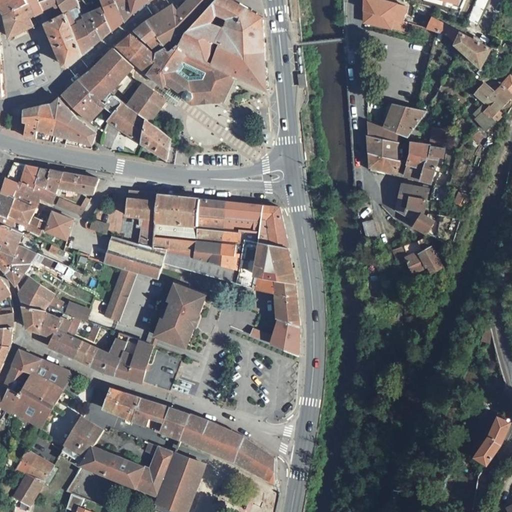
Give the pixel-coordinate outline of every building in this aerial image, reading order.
[(0,0),(0,10),(4,19),(25,6),(22,0),(0,0)] [(22,0),(25,6),(33,19),(43,14),(38,5),(35,0),(22,0)] [(60,8),(55,0),(49,0),(38,5),(43,14),(44,15),(60,8)] [(73,4),(71,0),(55,0),(60,8),(64,18),(65,18),(82,59),(86,55),(93,50),(73,4)] [(109,0),(104,0),(97,3),(101,14),(110,36),(113,33),(121,27),(109,0)] [(124,24),(131,18),(125,0),(109,0),(121,27),(124,24)] [(125,0),(131,18),(140,11),(148,4),(144,0),(125,0)] [(192,0),(176,16),(172,10),(155,21),(145,28),(166,47),(173,50),(221,0),(192,0)] [(233,78),(266,94),(261,21),(245,13),(221,0),(173,50),(233,78)] [(403,10),(366,0),(364,0),(363,15),(399,25),(399,23),(403,24),(404,20),(400,20),(403,10)] [(89,18),(82,7),(78,2),(73,4),(93,50),(95,48),(100,44),(89,18)] [(104,41),(110,36),(101,14),(95,16),(88,4),(82,7),(89,18),(100,44),(104,41)] [(10,40),(32,28),(34,27),(33,25),(31,25),(29,21),(33,19),(25,6),(4,19),(10,40)] [(399,25),(363,15),(363,27),(400,34),(403,27),(399,25)] [(65,18),(64,18),(45,27),(59,61),(63,69),(67,71),(82,59),(65,18)] [(415,28),(425,31),(427,26),(418,22),(415,28)] [(424,33),(432,36),(443,39),(455,51),(459,38),(429,23),(427,26),(425,31),(424,33)] [(138,34),(135,36),(157,57),(166,47),(145,28),(138,34)] [(455,51),(461,56),(478,74),(488,53),(459,38),(455,51)] [(116,50),(136,68),(163,92),(165,89),(166,86),(193,106),(206,107),(219,108),(233,78),(173,50),(166,47),(157,57),(155,60),(148,54),(130,39),(121,47),(116,50)] [(130,74),(133,71),(113,54),(109,58),(106,60),(126,79),(130,74)] [(115,90),(125,97),(134,86),(126,79),(106,60),(102,64),(89,77),(105,90),(112,94),(115,90)] [(89,77),(84,81),(78,86),(104,105),(109,100),(108,97),(112,94),(105,90),(89,77)] [(70,93),(63,101),(89,124),(102,109),(112,117),(121,105),(114,99),(109,100),(104,105),(78,86),(70,93)] [(165,89),(168,92),(181,101),(195,111),(196,110),(206,107),(193,106),(166,86),(165,89)] [(511,98),(511,93),(504,86),(494,94),(491,91),(487,96),(492,100),(503,111),(510,103),(509,101),(511,98)] [(142,89),(140,92),(156,103),(158,100),(142,89)] [(487,96),(481,89),(471,98),(482,106),(486,109),(492,100),(487,96)] [(140,92),(128,110),(145,122),(156,103),(140,92)] [(168,92),(161,102),(164,104),(165,105),(174,111),(181,101),(168,92)] [(161,102),(158,100),(156,103),(145,122),(150,126),(165,105),(164,104),(161,102)] [(489,109),(498,117),(503,111),(492,100),(486,109),(487,110),(489,109)] [(60,145),(66,146),(71,117),(59,104),(58,103),(54,106),(51,108),(58,122),(55,139),(54,144),(60,145)] [(145,122),(128,110),(121,105),(112,117),(108,122),(166,162),(165,164),(176,165),(176,144),(150,126),(145,122)] [(55,139),(58,122),(51,108),(44,109),(40,110),(37,141),(45,143),(54,144),(55,139)] [(403,143),(423,115),(391,108),(383,134),(397,140),(403,143)] [(479,110),(472,120),(476,123),(474,125),(477,129),(479,127),(485,138),(494,128),(492,124),(498,117),(489,109),(487,110),(486,109),(483,113),(479,110)] [(26,127),(25,139),(29,140),(37,141),(40,110),(26,114),(20,115),(19,125),(26,127)] [(80,125),(75,122),(71,117),(66,146),(71,147),(78,149),(85,129),(80,125)] [(494,128),(502,120),(498,117),(492,124),(494,128)] [(395,147),(397,140),(383,134),(366,125),(368,157),(394,164),(395,147)] [(78,149),(90,151),(95,136),(85,129),(78,149)] [(430,135),(427,150),(443,152),(447,136),(430,135)] [(481,143),(476,139),(475,141),(471,145),(476,149),(481,143)] [(424,166),(426,158),(427,150),(419,150),(409,149),(407,163),(405,170),(421,174),(424,166)] [(440,162),(441,162),(443,152),(427,150),(426,158),(424,166),(421,174),(417,185),(427,189),(429,189),(437,163),(438,162),(439,161),(440,162)] [(475,162),(480,166),(484,160),(479,156),(475,162)] [(394,164),(368,157),(369,174),(377,176),(378,173),(393,178),(397,165),(394,164)] [(33,191),(42,170),(13,165),(8,177),(7,180),(6,182),(26,188),(33,191)] [(41,194),(44,191),(52,172),(42,170),(33,191),(41,194)] [(405,170),(401,180),(417,185),(421,174),(405,170)] [(44,191),(52,194),(64,174),(52,172),(44,191)] [(61,191),(95,198),(99,181),(64,174),(52,194),(58,197),(61,191)] [(26,188),(6,182),(4,186),(1,194),(19,203),(26,188)] [(41,194),(33,191),(26,188),(19,203),(35,210),(37,206),(38,202),(40,199),(54,204),(58,197),(52,194),(44,191),(41,194)] [(395,214),(403,220),(408,213),(408,204),(409,192),(400,189),(395,214)] [(422,206),(425,195),(419,194),(409,192),(408,204),(422,206)] [(39,212),(35,210),(19,203),(1,194),(0,194),(0,217),(4,219),(10,220),(12,221),(29,227),(31,221),(34,213),(38,214),(39,212)] [(153,250),(160,198),(129,195),(126,218),(142,222),(138,246),(153,250)] [(165,251),(165,254),(193,262),(199,203),(171,200),(160,198),(153,250),(165,251)] [(40,199),(38,202),(53,207),(54,204),(40,199)] [(61,202),(58,209),(84,219),(88,211),(83,210),(61,202)] [(83,210),(88,211),(92,203),(88,202),(83,210)] [(199,203),(193,262),(218,269),(221,234),(224,205),(204,203),(199,203)] [(408,204),(408,213),(420,216),(421,215),(422,206),(408,204)] [(221,234),(240,236),(242,207),(224,205),(221,234)] [(242,207),(240,236),(258,238),(262,210),(252,208),(242,207)] [(257,251),(287,252),(278,211),(262,210),(258,238),(257,251)] [(54,216),(49,227),(47,233),(68,241),(74,223),(54,216)] [(10,225),(12,221),(10,220),(4,219),(0,217),(0,228),(8,230),(10,225)] [(431,226),(421,220),(413,231),(424,238),(431,226)] [(12,221),(10,225),(27,232),(29,227),(12,221)] [(29,227),(41,232),(45,233),(47,226),(31,221),(29,227)] [(92,222),(90,225),(90,227),(91,230),(92,232),(107,237),(110,227),(92,222)] [(362,241),(372,240),(370,223),(360,224),(362,241)] [(39,236),(41,232),(29,227),(27,232),(39,236)] [(25,240),(27,236),(8,230),(0,228),(0,241),(15,247),(18,237),(25,240)] [(221,234),(218,269),(237,275),(238,262),(239,250),(240,236),(221,234)] [(246,251),(257,251),(258,238),(240,236),(239,250),(241,250),(246,251)] [(153,250),(138,246),(114,239),(105,265),(122,271),(137,275),(156,281),(165,254),(165,251),(153,250)] [(0,241),(0,270),(5,276),(9,262),(14,249),(15,247),(0,241)] [(415,246),(419,258),(417,260),(423,271),(425,270),(429,276),(439,271),(429,253),(425,255),(420,243),(415,246)] [(71,261),(73,255),(49,245),(46,251),(71,261)] [(415,246),(399,251),(404,265),(417,260),(419,258),(415,246)] [(14,249),(9,262),(5,276),(13,284),(30,265),(31,263),(63,277),(68,267),(15,247),(14,249)] [(244,276),(294,284),(287,252),(257,251),(246,251),(245,259),(245,262),(244,276)] [(395,269),(404,265),(399,251),(391,254),(395,269)] [(62,281),(64,282),(70,268),(77,254),(75,254),(69,268),(68,267),(63,277),(61,280),(62,281)] [(237,275),(218,269),(193,262),(165,254),(156,281),(159,283),(164,267),(231,286),(276,295),(275,321),(277,322),(298,329),(294,284),(244,276),(238,275),(237,275)] [(409,277),(423,271),(417,260),(404,265),(409,277)] [(60,282),(61,280),(63,277),(31,263),(30,265),(45,273),(60,282)] [(74,270),(70,268),(64,282),(67,283),(74,270)] [(127,303),(137,275),(122,271),(112,298),(127,303)] [(24,280),(16,288),(21,309),(44,313),(47,307),(52,297),(24,280)] [(0,301),(1,304),(9,302),(6,292),(0,283),(0,301)] [(166,310),(163,318),(172,322),(176,323),(177,320),(184,322),(189,308),(182,306),(184,300),(191,302),(194,293),(181,288),(180,290),(176,288),(170,304),(172,304),(170,312),(166,310)] [(207,298),(194,293),(191,302),(189,308),(184,322),(183,326),(195,331),(207,298)] [(56,299),(52,297),(47,307),(51,309),(56,299)] [(119,323),(127,303),(112,298),(105,317),(119,323)] [(71,307),(56,299),(51,309),(66,314),(75,318),(80,320),(87,322),(91,312),(72,304),(71,307)] [(182,306),(189,308),(191,302),(184,300),(182,306)] [(38,337),(49,314),(44,313),(21,309),(28,333),(38,337)] [(11,311),(4,312),(0,312),(0,331),(13,331),(12,314),(11,311)] [(66,334),(75,318),(66,314),(63,321),(49,314),(38,337),(52,341),(56,330),(66,334)] [(72,337),(80,320),(75,318),(66,334),(56,330),(52,341),(49,350),(62,356),(72,337)] [(157,339),(165,342),(168,334),(172,322),(163,318),(162,321),(163,322),(157,339)] [(191,343),(195,331),(183,326),(176,323),(172,322),(168,334),(191,343)] [(242,329),(239,334),(298,356),(298,329),(277,322),(272,341),(242,329)] [(483,339),(494,342),(490,324),(483,339)] [(94,329),(90,339),(96,341),(100,331),(94,329)] [(13,331),(0,331),(0,351),(9,352),(13,331)] [(168,334),(165,342),(188,351),(191,343),(168,334)] [(114,379),(119,365),(125,350),(129,339),(120,335),(113,353),(105,349),(100,348),(90,369),(105,376),(114,379)] [(72,337),(62,356),(75,363),(84,342),(74,338),(72,337)] [(153,348),(146,345),(129,339),(125,350),(137,354),(135,362),(144,366),(144,369),(142,372),(142,375),(144,375),(153,348)] [(75,363),(90,369),(100,348),(84,342),(75,363)] [(140,386),(144,375),(142,375),(142,372),(144,369),(144,366),(135,362),(137,354),(125,350),(119,365),(132,370),(127,383),(140,386)] [(9,352),(0,351),(0,371),(8,355),(9,352)] [(17,395),(22,394),(23,392),(32,376),(34,377),(41,363),(19,354),(3,388),(17,395)] [(71,380),(70,375),(41,363),(34,377),(62,394),(71,380)] [(132,370),(119,365),(114,379),(127,383),(132,370)] [(32,376),(23,392),(53,409),(62,394),(34,377),(32,376)] [(11,415),(11,414),(22,394),(17,395),(3,388),(0,394),(0,409),(3,411),(7,413),(11,415)] [(23,392),(22,394),(11,414),(14,416),(40,430),(53,409),(23,392)] [(119,418),(126,397),(111,392),(104,412),(119,418)] [(133,424),(141,402),(126,397),(119,418),(133,424)] [(161,435),(169,411),(141,402),(133,424),(161,435)] [(180,442),(189,417),(169,411),(161,435),(180,442)] [(200,446),(209,424),(189,417),(180,442),(212,455),(212,453),(200,446)] [(65,447),(85,460),(92,449),(102,432),(81,419),(65,447)] [(495,455),(503,442),(510,427),(499,421),(486,443),(484,443),(473,459),(485,468),(495,455)] [(238,465),(274,487),(273,461),(244,440),(213,425),(209,424),(200,446),(212,453),(212,455),(238,465)] [(34,446),(52,457),(57,449),(39,437),(34,446)] [(151,469),(92,449),(85,460),(80,468),(159,498),(176,452),(150,443),(147,451),(156,455),(151,469)] [(78,471),(80,468),(85,460),(65,447),(62,451),(57,458),(78,471)] [(26,478),(36,458),(27,453),(25,452),(15,473),(26,478)] [(186,511),(206,465),(176,452),(159,498),(157,503),(178,511),(186,511)] [(31,510),(37,499),(44,484),(52,467),(36,458),(26,478),(24,482),(15,501),(31,510)] [(188,511),(207,465),(206,465),(186,511),(188,511)] [(56,470),(52,467),(44,484),(48,487),(56,470)] [(76,482),(73,480),(63,494),(68,496),(76,482)] [(82,511),(78,510),(82,502),(69,497),(65,511),(67,511),(82,511)]
